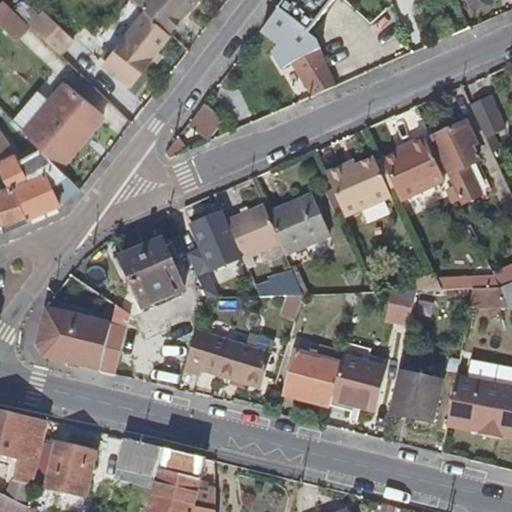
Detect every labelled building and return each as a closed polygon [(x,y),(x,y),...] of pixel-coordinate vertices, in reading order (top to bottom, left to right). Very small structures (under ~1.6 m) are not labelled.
[(51,4),(46,0),(8,0),(5,3),(26,23),(51,4)] [(79,76),(117,114),(128,102),(121,95),(149,61),(169,36),(168,35),(135,4),(131,0),(101,38),(116,51),(101,69),(92,61),(79,76)] [(203,0),(138,0),(135,4),(168,35),(203,0)] [(338,0),(290,0),(279,15),(281,17),(309,38),(338,0)] [(469,0),(475,13),(494,5),(491,0),(469,0)] [(5,3),(0,6),(0,30),(10,40),(26,23),(5,3)] [(30,28),(62,56),(76,41),(44,12),(30,28)] [(317,44),(309,38),(281,17),(266,36),(297,60),(291,63),(313,100),(337,90),(317,44)] [(25,137),(65,168),(105,116),(65,85),(25,137)] [(491,101),(471,110),(485,141),(505,132),(491,101)] [(225,125),(205,108),(192,125),(213,141),(225,125)] [(450,177),(449,178),(461,205),(481,196),(469,167),(477,163),(472,151),(476,149),(464,124),(433,139),(450,177)] [(38,149),(60,173),(65,168),(25,137),(38,149)] [(398,194),(403,204),(445,183),(443,178),(448,176),(431,141),(426,143),(424,139),(409,147),(410,150),(384,163),(398,194)] [(0,158),(8,154),(0,140),(0,158)] [(29,224),(61,210),(74,197),(78,191),(60,173),(38,149),(19,171),(8,154),(0,158),(0,175),(27,221),(29,224)] [(346,169),(328,177),(347,221),(392,200),(391,197),(377,165),(375,162),(359,170),(349,175),(346,169)] [(384,163),(383,162),(377,165),(391,197),(398,194),(384,163)] [(356,165),(346,169),(349,175),(359,170),(356,165)] [(0,223),(2,228),(27,221),(0,175),(0,223)] [(313,198),(269,218),(281,245),(286,258),(332,238),(313,198)] [(233,235),(244,260),(263,252),(281,245),(269,218),(264,208),(228,223),(233,235)] [(228,223),(224,215),(195,228),(214,272),(230,265),(220,241),(233,235),(228,223)] [(184,293),(162,243),(122,261),(143,311),(184,293)] [(263,252),(244,260),(247,268),(266,260),(263,252)] [(511,265),(494,274),(501,289),(511,284),(511,265)] [(293,273),(304,298),(312,297),(298,267),(292,270),(293,273)] [(437,275),(435,272),(408,288),(410,293),(419,293),(432,292),(444,292),(437,275)] [(258,292),(261,300),(289,298),(304,298),(293,273),(278,277),(281,286),(258,292)] [(474,274),(437,275),(444,292),(475,290),(474,274)] [(206,298),(218,292),(211,276),(199,281),(206,298)] [(511,284),(501,289),(509,310),(511,317),(511,284)] [(509,310),(501,289),(475,290),(471,312),(509,310)] [(432,292),(419,293),(416,307),(429,309),(432,292)] [(416,307),(419,293),(410,293),(405,294),(394,294),(386,326),(411,327),(416,307)] [(304,298),(289,298),(283,319),(296,323),(304,298)] [(111,327),(47,312),(37,342),(42,360),(99,374),(111,327)] [(186,369),(202,374),(261,392),(271,358),(276,342),(251,335),(247,350),(212,340),(197,335),(186,369)] [(346,353),(344,360),(368,367),(372,351),(348,345),(346,353)] [(321,346),(318,361),(342,368),(344,360),(346,353),(321,346)] [(285,398),(330,411),(332,404),(342,368),(318,361),(297,356),(285,398)] [(342,368),(332,404),(376,416),(388,372),(368,367),(344,360),(342,368)] [(442,386),(402,377),(393,416),(433,425),(442,386)] [(511,391),(457,381),(446,430),(480,437),(478,439),(500,443),(501,441),(511,443),(511,391)] [(0,511),(29,511),(48,429),(0,417),(0,458),(19,464),(13,486),(5,499),(0,495),(0,511)] [(115,484),(132,488),(155,493),(201,505),(203,462),(125,443),(115,484)] [(94,454),(56,446),(45,492),(82,502),(94,454)] [(201,505),(155,493),(149,511),(208,511),(201,510),(201,505)]
